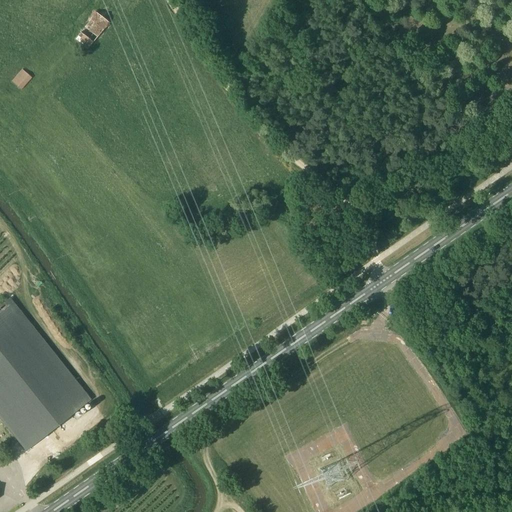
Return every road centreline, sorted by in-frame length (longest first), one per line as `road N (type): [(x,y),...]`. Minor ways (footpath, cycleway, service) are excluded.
road 1 (primary): [(52,511),(511,191)]
road 2 (track): [(167,0),(261,131),(343,194),(370,235),(383,280)]
road 3 (track): [(221,499),(205,458),(210,434),(368,328),(387,304),(383,280)]
road 4 (track): [(511,496),(445,491),(372,511)]
